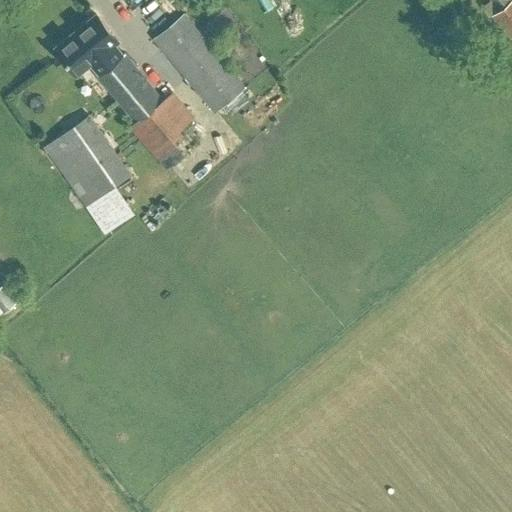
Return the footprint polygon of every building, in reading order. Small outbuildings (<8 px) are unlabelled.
[(511,0),(493,0),(501,8),(492,15),(511,37),(511,36),(511,0)] [(183,13),(155,37),(216,110),(244,87),(183,13)] [(136,121),(130,125),(164,168),(194,144),(179,126),(191,116),(171,92),(162,99),(124,53),(118,58),(109,47),(118,39),(97,14),(56,48),(77,74),(97,58),(106,68),(98,75),(136,121)] [(44,146),(86,205),(131,173),(89,114),(44,146)] [(209,115),(201,120),(213,139),(222,133),(209,115)] [(18,299),(4,283),(0,286),(0,301),(7,309),(18,299)]
